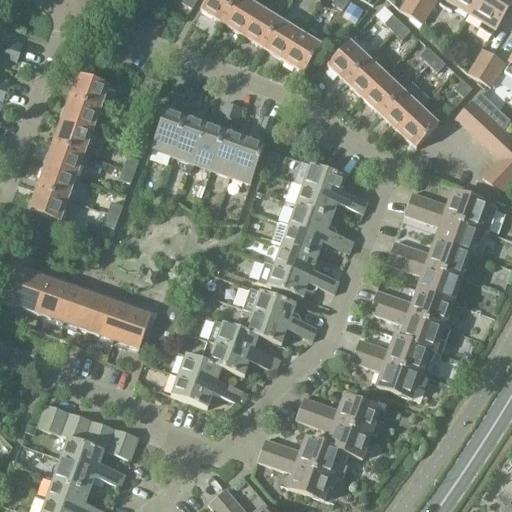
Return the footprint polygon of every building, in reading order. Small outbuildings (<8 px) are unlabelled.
[(198,1),(195,0),(185,0),(182,5),(192,11),(198,1)] [(207,0),(199,13),(220,26),(235,0),(207,0)] [(241,38),(258,10),(241,0),(235,0),(220,26),(241,38)] [(349,2),(345,0),(335,0),(332,7),(343,13),(349,2)] [(411,19),(422,0),(407,0),(400,12),(411,19)] [(437,0),(422,0),(411,19),(423,26),(438,1),(437,0)] [(469,17),(478,0),(442,0),(439,6),(452,14),(455,9),(469,17)] [(511,0),(478,0),(469,17),(483,25),(479,31),(491,38),(511,3),(511,0)] [(241,38),(262,51),(279,23),(258,10),(241,38)] [(384,26),(393,35),(401,26),(393,17),(384,26)] [(262,51),(282,64),(299,35),(279,23),(262,51)] [(401,26),(393,35),(402,43),(410,34),(401,26)] [(299,35),(282,64),(303,76),(320,48),(299,35)] [(7,51),(20,56),(24,46),(10,42),(7,51)] [(346,85),(368,62),(350,45),(329,69),(346,85)] [(419,59),(428,67),(437,58),(428,50),(419,59)] [(17,65),(20,56),(7,51),(4,60),(17,65)] [(482,51),(467,76),(479,83),(494,58),(482,51)] [(437,58),(428,67),(437,75),(445,67),(437,58)] [(494,58),(479,83),(490,90),(505,65),(494,58)] [(364,102),(386,78),(368,62),(346,85),(364,102)] [(100,111),(108,89),(78,78),(70,101),(100,111)] [(381,118),(403,94),(386,78),(364,102),(381,118)] [(0,92),(7,95),(10,86),(0,82),(0,92)] [(140,94),(156,100),(160,88),(145,82),(140,94)] [(454,92),(463,100),(472,92),(463,83),(454,92)] [(399,134),(421,111),(427,104),(409,87),(403,94),(381,118),(399,134)] [(190,107),(195,93),(186,90),(181,104),(190,107)] [(195,93),(190,107),(198,110),(203,96),(195,93)] [(480,96),(472,104),(473,104),(481,112),(490,121),(499,129),(503,133),(509,123),(480,96)] [(70,101),(62,123),(92,134),(100,111),(70,101)] [(229,121),(234,107),(226,104),(221,118),(229,121)] [(465,130),(481,112),(473,104),(472,104),(456,121),(465,130)] [(242,110),(234,107),(229,121),(237,124),(242,110)] [(399,134),(417,150),(438,127),(421,111),(399,134)] [(481,112),(465,130),(473,138),(490,121),(481,112)] [(151,153),(171,160),(185,120),(165,113),(151,153)] [(140,126),(150,129),(154,118),(144,114),(140,126)] [(260,132),(269,135),(274,122),(265,119),(260,132)] [(190,167),(205,127),(185,120),(171,160),(190,167)] [(482,146),(499,129),(490,121),(473,138),(482,146)] [(92,134),(62,123),(54,146),(83,156),(92,134)] [(150,129),(140,126),(136,137),(146,141),(150,129)] [(224,134),(205,127),(190,167),(210,174),(224,134)] [(499,129),(482,146),(491,155),(507,137),(503,133),(499,129)] [(224,134),(210,174),(230,181),(244,142),(224,134)] [(500,163),(511,150),(511,141),(507,137),(491,155),(500,163)] [(264,149),(244,142),(230,181),(250,188),(264,149)] [(46,168),(75,179),(83,156),(54,146),(46,168)] [(511,150),(500,163),(511,174),(511,150)] [(123,171),(135,175),(139,163),(128,159),(123,171)] [(491,172),(508,188),(511,184),(511,174),(500,163),(491,172)] [(294,185),(339,201),(348,204),(345,210),(363,216),(367,205),(341,196),(346,182),(301,165),(294,185)] [(46,168),(38,191),(67,202),(75,179),(46,168)] [(135,175),(123,171),(119,182),(131,186),(135,175)] [(508,188),(491,172),(483,181),(500,197),(508,188)] [(331,222),(339,201),(294,185),(286,205),(296,209),(331,222)] [(67,202),(38,191),(29,213),(59,224),(67,202)] [(473,196),(471,202),(452,195),(448,208),(412,195),(408,207),(479,233),(485,235),(489,236),(498,211),(494,210),(496,204),(473,196)] [(107,216),(119,220),(123,208),(112,204),(107,216)] [(485,235),(479,233),(408,207),(404,218),(439,231),(434,245),(470,258),(471,257),(475,244),(479,245),(484,235),(485,236),(485,235)] [(324,241),(324,242),(333,245),(335,239),(336,237),(334,232),(328,230),(331,222),(296,209),(288,229),(324,241)] [(119,220),(107,216),(103,227),(114,231),(119,220)] [(288,229),(279,225),(272,245),(281,248),(317,261),(322,248),(331,251),(333,245),(324,242),(324,241),(288,229)] [(344,242),(335,239),(333,245),(331,251),(339,254),(344,242)] [(353,245),(344,242),(339,254),(348,257),(353,245)] [(470,258),(434,245),(430,257),(395,245),(391,256),(462,282),(462,281),(467,268),(470,270),(475,260),(476,260),(476,259),(471,257),(470,258)] [(310,281),(317,261),(281,248),(274,269),(310,281)] [(0,295),(0,304),(138,354),(150,319),(29,276),(34,263),(14,256),(0,295)] [(462,282),(391,256),(387,267),(422,280),(417,293),(453,306),(458,292),(462,294),(466,284),(467,284),(468,283),(462,281),(462,282)] [(317,290),(325,293),(330,281),(321,278),(319,284),(310,281),(274,269),(267,289),(302,302),(306,293),(311,295),(316,293),(317,290)] [(330,281),(325,293),(334,297),(338,284),(330,281)] [(298,326),(300,326),(301,324),(298,319),(292,317),(295,308),(249,292),(242,312),(296,331),(298,326)] [(412,306),(377,293),(373,305),(444,331),(449,317),(453,318),(458,308),(458,309),(459,308),(453,306),(417,293),(412,306)] [(444,331),(373,305),(369,316),(404,329),(400,341),(395,339),(394,341),(430,353),(436,355),(435,356),(441,358),(450,333),(444,331)] [(258,340),(258,341),(281,349),(286,335),(304,341),(308,329),(300,326),(298,326),(296,331),(242,312),(235,331),(258,340)] [(207,344),(214,347),(260,363),(262,357),(253,354),(258,341),(258,340),(235,331),(214,324),(207,344)] [(308,329),(304,341),(312,344),(317,333),(308,329)] [(390,353),(360,343),(356,354),(421,378),(426,364),(430,365),(434,356),(435,356),(436,355),(430,353),(394,341),(390,353)] [(271,360),(262,357),(260,363),(214,347),(207,344),(200,364),(221,371),(221,372),(244,381),(249,366),(266,373),(271,360)] [(421,378),(356,354),(352,366),(382,377),(377,390),(412,403),(417,389),(421,390),(425,380),(426,381),(427,380),(421,378)] [(184,358),(177,378),(223,395),(225,389),(216,386),(221,372),(221,371),(200,364),(184,358)] [(279,363),(271,360),(266,373),(275,376),(279,363)] [(177,378),(170,399),(207,412),(212,398),(229,404),(234,392),(225,389),(223,395),(177,378)] [(243,395),(234,392),(229,404),(238,407),(243,395)] [(303,401),(298,413),(375,440),(376,440),(376,439),(371,437),(375,424),(379,425),(383,415),(384,416),(385,414),(343,400),(338,415),(332,413),(332,411),(303,401)] [(49,435),(57,412),(45,408),(37,431),(49,435)] [(60,439),(68,417),(57,412),(49,435),(60,439)] [(326,450),(347,457),(362,462),(367,448),(370,449),(375,440),(298,413),(295,424),(324,434),(325,432),(331,435),(326,449),(326,450)] [(72,443),(80,421),(68,417),(60,439),(67,442),(72,443)] [(83,447),(91,425),(80,421),(72,443),(83,447)] [(95,452),(103,429),(91,425),(83,447),(95,452)] [(114,433),(103,429),(95,452),(103,455),(106,456),(114,433)] [(114,433),(106,456),(118,460),(126,437),(114,433)] [(126,437),(118,460),(130,464),(138,441),(126,437)] [(264,442),(260,454),(337,481),(341,483),(347,467),(344,466),(347,457),(326,450),(326,449),(305,441),(300,457),(293,454),(294,453),(264,442)] [(60,461),(96,475),(103,455),(95,452),(83,447),(72,443),(67,442),(60,461)] [(332,491),(337,481),(260,454),(256,465),(286,476),(286,474),(293,476),(287,492),(323,504),(329,490),(332,491)] [(53,482),(89,495),(92,487),(102,490),(103,485),(111,488),(115,475),(107,472),(105,478),(96,475),(60,461),(53,482)] [(115,475),(111,488),(120,491),(125,478),(115,475)] [(46,501),(75,511),(82,511),(89,495),(53,482),(46,501)] [(260,511),(243,511),(226,491),(215,499),(226,511),(260,511),(261,511),(260,511)] [(211,511),(226,511),(215,499),(207,507),(211,511)] [(41,511),(75,511),(46,501),(41,511)]
